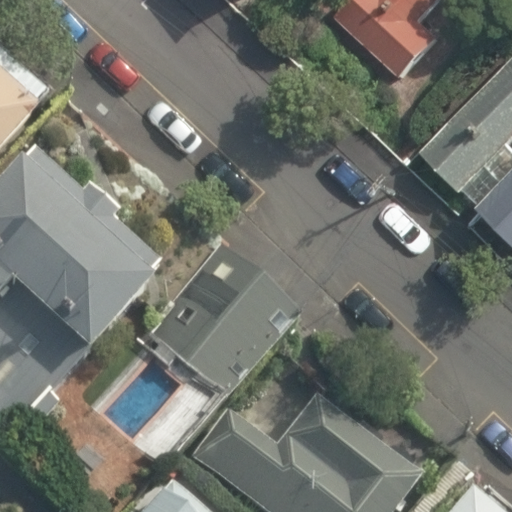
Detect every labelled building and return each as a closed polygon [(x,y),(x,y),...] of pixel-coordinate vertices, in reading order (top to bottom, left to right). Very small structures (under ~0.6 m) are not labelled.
[(354,0),(335,21),(401,83),(439,42),(420,24),(442,0),(354,0)] [(33,114),(47,100),(0,56),(0,154),(36,117),(33,114)] [(511,63),(423,156),(464,195),(467,192),(511,147),(511,145),(511,63)] [(511,148),(511,147),(467,192),(484,209),(511,179),(511,148)] [(144,287),(155,275),(108,235),(116,227),(83,197),(76,204),(31,162),(20,173),(14,167),(0,182),(0,423),(11,433),(19,425),(31,436),(62,404),(51,394),(149,291),(144,287)] [(511,179),(484,209),(480,212),(511,243),(511,179)] [(228,404),(301,321),(220,251),(145,333),(228,404)] [(230,414),(193,462),(259,511),(394,511),(421,477),(317,397),(277,450),(230,414)] [(196,511),(168,487),(145,511),(196,511)] [(493,511),(470,491),(451,511),(493,511)]
